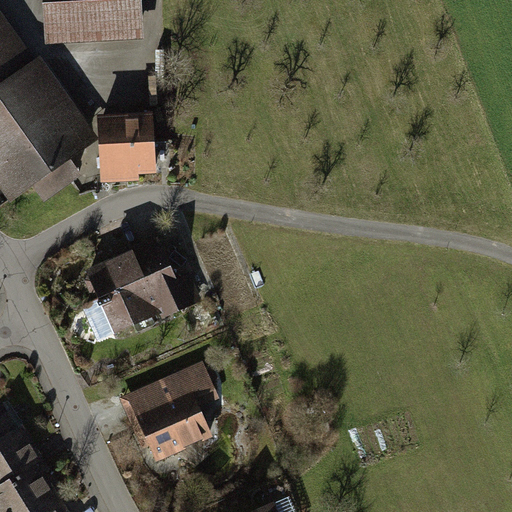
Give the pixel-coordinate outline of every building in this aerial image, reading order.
[(134,0),(42,0),(45,41),(137,36),(134,0)] [(0,168),(19,194),(89,143),(0,21),(0,168)] [(153,112),(99,115),(103,180),(139,177),(138,171),(156,170),(153,112)] [(166,239),(102,266),(123,316),(187,289),(166,239)] [(218,359),(133,396),(162,464),(226,437),(211,401),(232,392),(218,359)] [(38,430),(0,449),(0,492),(10,511),(81,511),(82,511),(38,430)]
